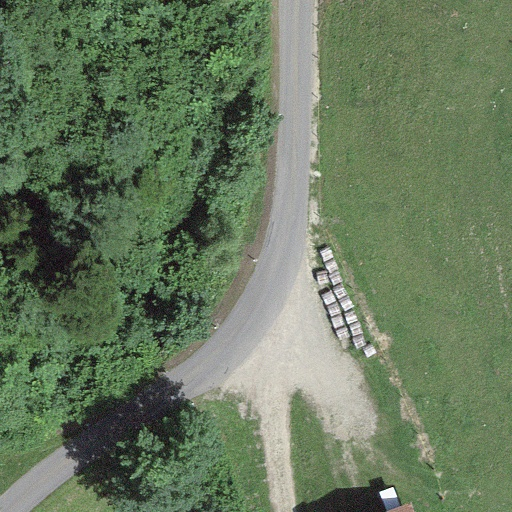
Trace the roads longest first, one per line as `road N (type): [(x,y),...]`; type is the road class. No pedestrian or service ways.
road 1 (unclassified): [(292,0),(291,209),(255,323),(174,398),(24,487),(3,511)]
road 2 (track): [(255,323),(286,511)]
